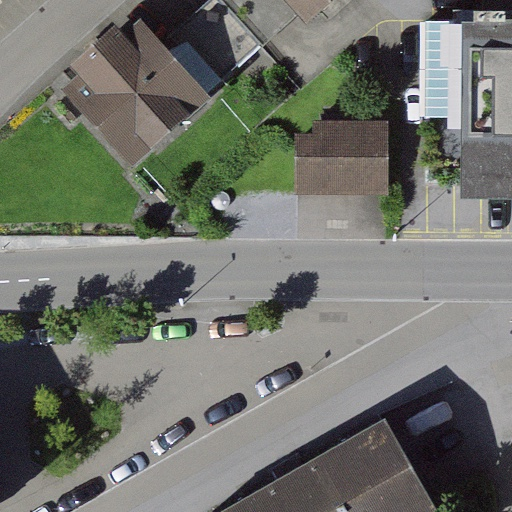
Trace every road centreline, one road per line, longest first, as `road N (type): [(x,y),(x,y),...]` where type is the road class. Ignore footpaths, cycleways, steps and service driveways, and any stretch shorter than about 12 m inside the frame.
road 1 (residential): [(0,282),(511,275)]
road 2 (unclassified): [(0,81),(91,0)]
